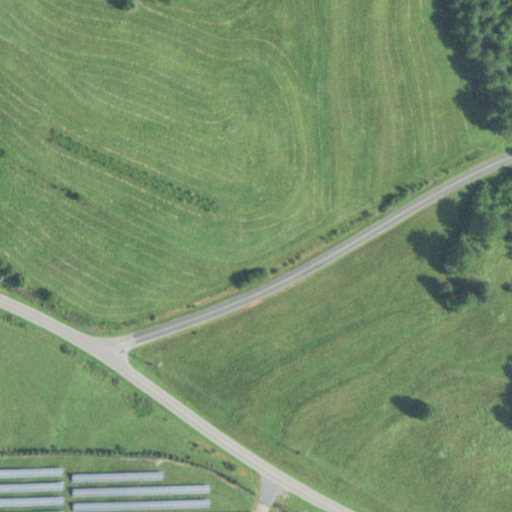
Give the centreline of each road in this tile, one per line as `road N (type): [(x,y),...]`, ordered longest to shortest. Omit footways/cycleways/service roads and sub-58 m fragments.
road 1 (residential): [(102,349),(293,276),(511,155)]
road 2 (residential): [(346,511),(190,418),(102,349),(0,305)]
